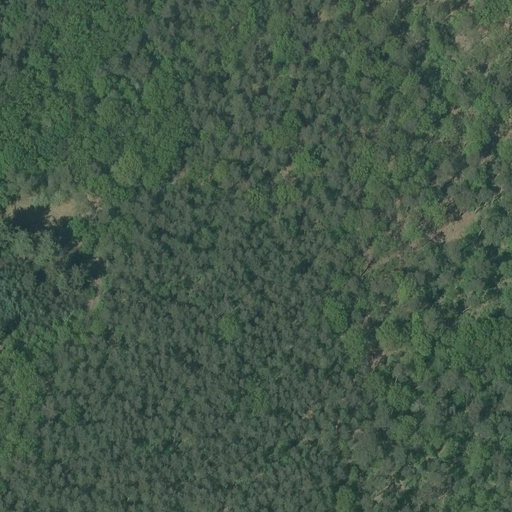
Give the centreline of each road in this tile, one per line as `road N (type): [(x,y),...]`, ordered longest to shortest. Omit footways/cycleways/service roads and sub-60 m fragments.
road 1 (track): [(7,511),(45,438),(55,370),(82,322),(106,240),(171,163),(199,94),(216,0)]
road 2 (track): [(323,0),(359,51),(365,78),(334,244),(334,314),(356,440),(348,484)]
